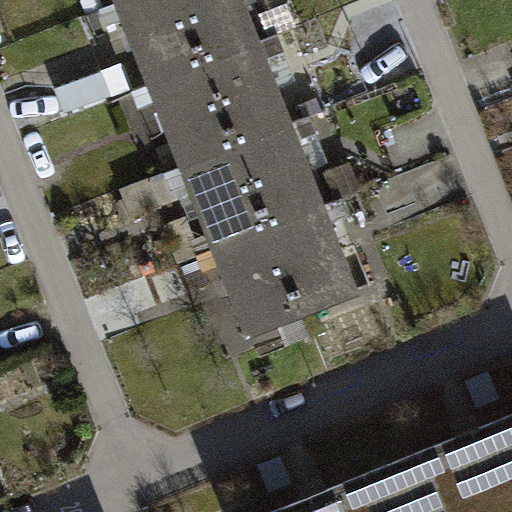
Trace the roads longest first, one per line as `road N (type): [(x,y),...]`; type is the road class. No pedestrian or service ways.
road 1 (residential): [(134,480),(511,327)]
road 2 (residential): [(0,124),(134,480)]
road 3 (residential): [(417,0),(511,237)]
